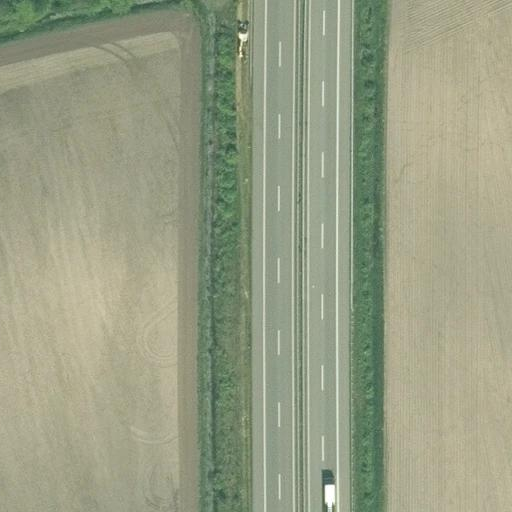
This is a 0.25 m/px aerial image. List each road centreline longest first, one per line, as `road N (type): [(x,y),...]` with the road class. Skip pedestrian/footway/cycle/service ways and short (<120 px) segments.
road 1 (motorway): [(324,511),(323,0)]
road 2 (motorway): [(268,0),(269,511)]
